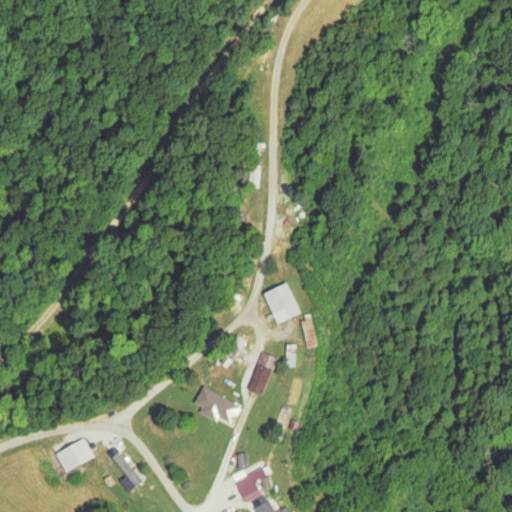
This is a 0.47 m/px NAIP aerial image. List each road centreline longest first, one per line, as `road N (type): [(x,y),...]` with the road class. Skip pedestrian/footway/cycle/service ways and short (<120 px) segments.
road 1 (residential): [(0,371),(68,298),(169,162),(228,51),(270,0)]
road 2 (residential): [(193,511),(142,443),(119,428),(91,425),(0,447)]
